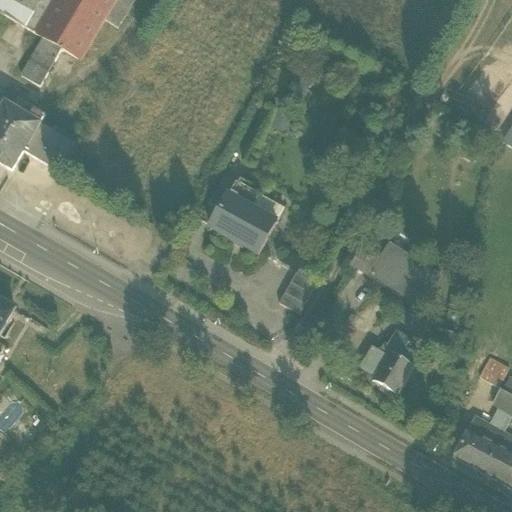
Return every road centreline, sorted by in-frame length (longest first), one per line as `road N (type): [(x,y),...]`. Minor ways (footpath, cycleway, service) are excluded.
road 1 (secondary): [(494,511),(0,225)]
road 2 (track): [(482,0),(273,383)]
